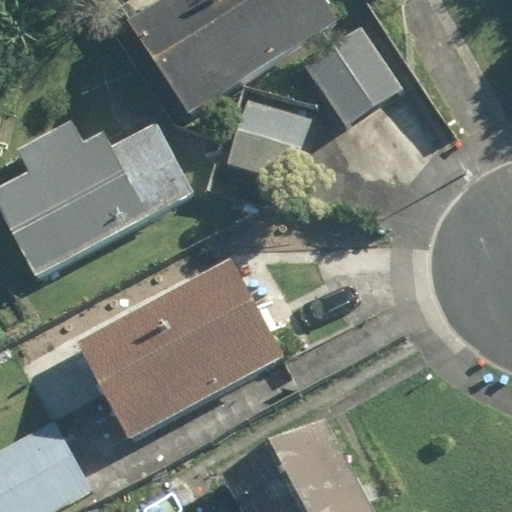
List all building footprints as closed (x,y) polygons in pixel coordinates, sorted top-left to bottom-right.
[(314,0),(179,0),(132,30),(194,128),(338,36),(314,0)] [(372,44),(317,82),(351,132),(406,94),(372,44)] [(312,124),(245,106),(226,177),(293,195),(312,124)] [(29,183),(0,197),(0,220),(35,289),(196,208),(158,134),(109,159),(102,145),(89,151),(77,128),(17,159),(29,183)] [(235,270),(80,350),(133,450),(287,369),(235,270)] [(57,427),(0,460),(0,511),(71,511),(97,497),(57,427)] [(369,511),(327,432),(228,485),(243,511),(369,511)]
